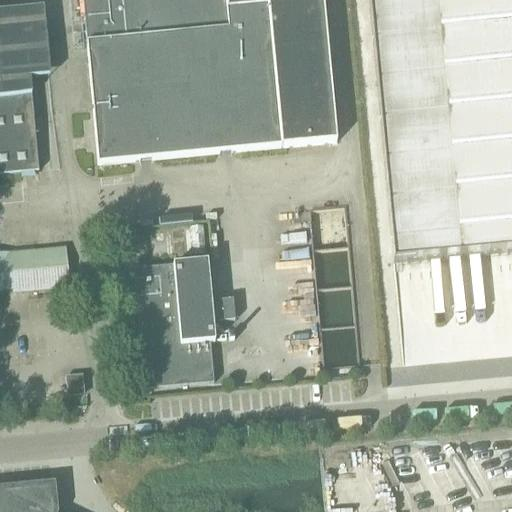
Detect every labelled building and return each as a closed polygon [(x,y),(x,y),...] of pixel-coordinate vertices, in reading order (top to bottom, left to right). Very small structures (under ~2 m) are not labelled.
[(511,0),(368,0),(393,265),(511,253),(511,0)] [(198,258),(197,229),(183,230),(183,219),(146,221),(148,260),(198,258)] [(276,265),(295,263),(293,244),(273,247),(276,265)] [(0,366),(15,366),(10,296),(62,293),(59,252),(0,256),(0,366)] [(303,297),(302,277),(285,278),(286,298),(303,297)] [(0,511),(53,511),(51,489),(0,494),(0,511)]
